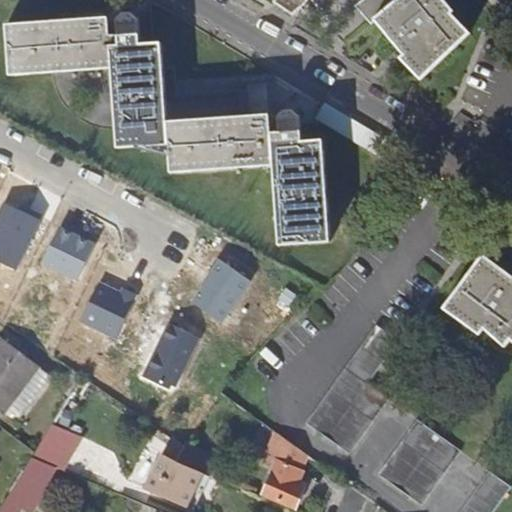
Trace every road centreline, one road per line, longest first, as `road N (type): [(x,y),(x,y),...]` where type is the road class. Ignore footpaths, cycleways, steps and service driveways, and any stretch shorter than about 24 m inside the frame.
road 1 (unknown): [(468,160),(442,212),(285,392),(297,437),(351,507)]
road 2 (residential): [(201,0),(511,185)]
